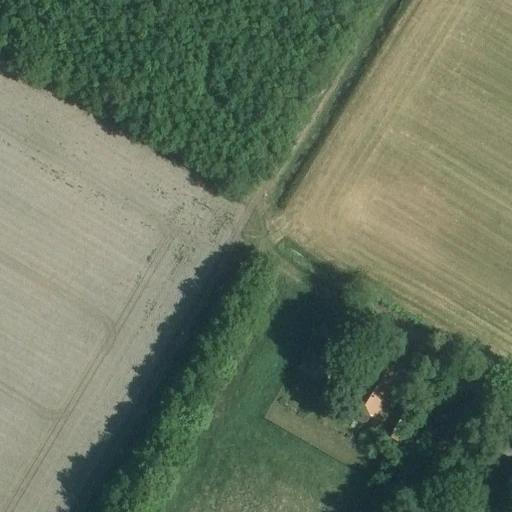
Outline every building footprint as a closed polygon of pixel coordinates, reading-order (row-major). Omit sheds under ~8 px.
[(327,371),(344,346),(328,336),(312,360),(327,371)] [(374,419),(404,370),(381,356),(351,405),(355,407),(350,415),(351,419),(362,425),(366,423),(370,417),(374,419)] [(265,373),(278,390),(291,379),(278,363),(265,373)] [(401,445),(424,409),(413,402),(390,438),(401,445)] [(511,460),(511,459),(501,474),(494,469),(495,467),(483,460),(470,479),(489,491),(478,509),(482,511),(503,511),(506,508),(510,511),(511,507),(511,460)]
